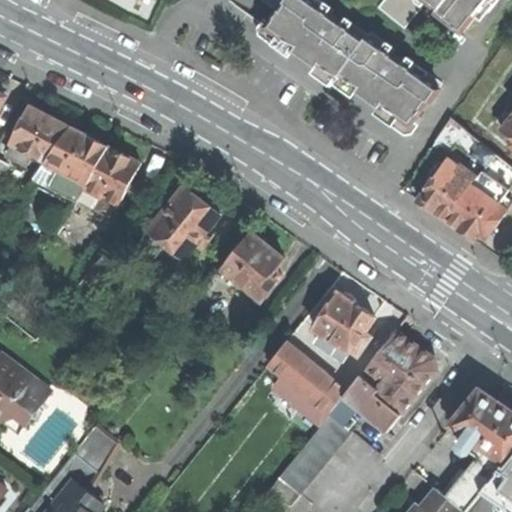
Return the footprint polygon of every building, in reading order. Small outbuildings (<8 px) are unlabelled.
[(415,122),(443,83),(406,56),(403,61),(392,54),(395,49),(371,32),(369,35),(344,17),(341,21),(331,14),(334,10),(320,0),(262,0),(277,11),(269,22),(265,19),(259,28),(259,35),(286,54),(293,53),(294,51),(304,58),(317,67),(316,69),(317,77),(331,87),(337,79),(338,79),(334,84),(348,94),(355,93),(357,91),(369,100),(379,107),(378,109),(379,116),(406,135),(412,134),(419,125),(415,122)] [(384,0),(379,7),(405,28),(427,1),(465,31),(489,0),(384,0)] [(33,154),(47,161),(72,127),(51,116),(32,106),(12,144),(17,146),(12,154),(29,162),(33,154)] [(511,118),(503,130),(511,136),(511,118)] [(434,211),(448,220),(496,154),(456,122),(439,142),(451,153),(458,145),(476,158),(468,173),(460,168),(459,169),(453,165),(450,169),(445,166),(420,201),(434,211)] [(72,127),(47,161),(45,164),(87,187),(109,146),(90,136),(72,127)] [(109,146),(87,187),(80,197),(74,205),(82,210),(87,203),(114,216),(128,190),(134,193),(139,186),(132,182),(142,163),(127,156),(109,146)] [(511,166),(496,154),(448,220),(460,229),(475,240),(479,234),(487,240),(511,205),(511,199),(506,195),(511,186),(511,166)] [(0,180),(8,164),(0,159),(0,180)] [(87,187),(45,164),(37,174),(80,197),(87,187)] [(198,244),(204,249),(212,239),(206,234),(223,214),(206,201),(188,186),(139,247),(155,260),(167,244),(186,259),(198,244)] [(215,247),(231,259),(250,235),(235,223),(215,247)] [(231,259),(223,268),(237,279),(263,300),(279,281),(278,281),(283,274),(277,269),(286,258),(277,251),(268,244),(268,238),(261,233),(255,234),(252,232),(250,235),(231,259)] [(133,243),(121,233),(112,244),(95,265),(94,266),(106,276),(133,243)] [(95,265),(112,244),(101,236),(84,257),(95,265)] [(231,285),(237,279),(223,268),(218,275),(231,285)] [(315,328),(324,334),(338,344),(351,353),(353,350),(360,354),(373,336),(367,332),(376,318),(365,310),(356,304),(357,303),(356,299),(346,292),(342,293),(342,294),(339,292),(315,328)] [(198,322),(187,314),(166,339),(177,348),(198,322)] [(438,370),(436,358),(420,348),(396,332),(347,393),(344,396),(345,398),(351,403),(387,433),(438,370)] [(332,353),(338,344),(324,334),(317,343),(332,353)] [(283,376),(331,415),(345,398),(344,396),(347,393),(287,342),(269,364),(283,376)] [(0,419),(3,422),(15,417),(26,425),(51,392),(3,355),(0,358),(0,419)] [(274,386),(322,426),(331,415),(283,376),(274,386)] [(466,474),(484,488),(511,453),(511,410),(508,407),(486,393),(477,394),(452,425),(465,436),(458,445),(459,449),(465,454),(469,454),(472,450),(481,457),(466,474)] [(345,398),(331,415),(349,430),(357,421),(345,411),(351,403),(345,398)] [(349,430),(331,415),(322,426),(270,490),(291,507),(352,432),(349,430)] [(119,444),(97,426),(76,452),(98,470),(101,472),(119,444)] [(38,511),(49,499),(60,485),(71,471),(77,476),(98,470),(76,452),(27,511),(38,511)] [(511,511),(511,457),(484,493),(511,511)] [(90,495),(101,472),(98,470),(85,492),(90,495)] [(465,511),(484,488),(466,474),(462,470),(443,493),(465,511)] [(74,483),(68,491),(56,505),(50,511),(98,511),(103,506),(98,501),(93,497),(92,497),(90,495),(85,492),(74,483)] [(68,491),(60,485),(49,499),(56,505),(68,491)] [(417,511),(464,511),(465,511),(443,493),(437,489),(417,511)]
